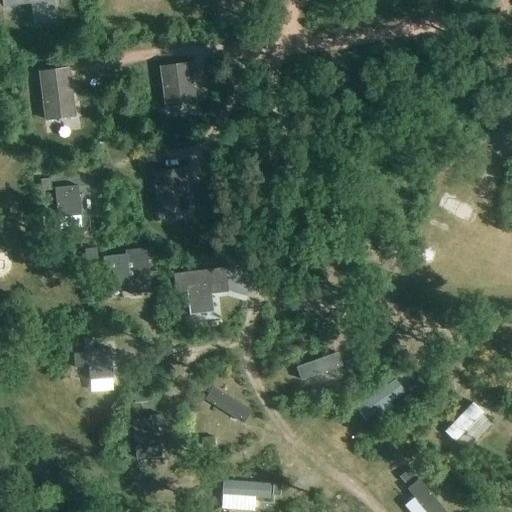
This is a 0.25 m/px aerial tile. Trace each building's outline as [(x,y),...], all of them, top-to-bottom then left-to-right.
[(0,0),(1,8),(30,4),(33,26),(54,23),(52,2),(66,0),(65,0),(0,0)] [(11,120),(40,115),(32,63),(3,68),(11,120)] [(189,63),(158,67),(163,108),(194,104),(189,63)] [(67,68),(36,72),(43,121),(74,116),(67,68)] [(187,211),(183,170),(152,173),(156,214),(187,211)] [(41,191),(51,190),(50,178),(40,179),(41,191)] [(486,229),(511,229),(511,182),(486,182),(486,229)] [(78,185),(54,188),(58,217),(81,215),(78,185)] [(126,251),(126,254),(103,257),(106,286),(129,284),(131,295),(150,293),(145,249),(126,251)] [(224,269),(174,275),(176,292),(187,291),(190,314),(213,311),(211,293),(227,291),(224,269)] [(93,339),(84,340),(85,350),(87,350),(94,350),(93,339)] [(113,378),(110,348),(94,350),(87,350),(89,380),(113,378)] [(350,358),(342,361),(347,372),(354,369),(350,358)] [(414,383),(406,389),(413,398),(420,392),(414,383)] [(483,396),(477,402),(484,409),(490,402),(483,396)] [(160,455),(157,426),(163,425),(161,413),(149,415),(149,418),(132,420),(137,458),(160,455)] [(407,465),(396,473),(402,481),(413,474),(407,465)]
